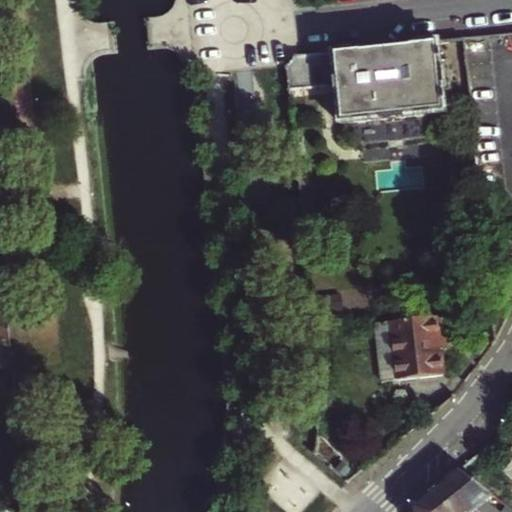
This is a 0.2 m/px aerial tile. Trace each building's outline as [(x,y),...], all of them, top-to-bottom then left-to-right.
[(445,94),(452,93),(449,61),(442,62),(440,43),(294,58),(287,69),(290,94),(338,89),(343,127),(447,117),(445,94)] [(511,240),(486,243),(496,344),(511,312),(511,240)] [(0,345),(11,351),(8,319),(0,314),(0,345)] [(443,379),(441,357),(440,341),(445,341),(443,319),(392,324),(398,383),(443,379)] [(382,384),(398,383),(392,324),(376,326),(382,384)] [(0,371),(14,378),(11,351),(0,345),(0,371)] [(503,511),(490,502),(497,494),(464,469),(447,484),(483,511),(503,511)] [(483,511),(447,484),(428,501),(442,511),(483,511)] [(442,511),(428,501),(419,509),(417,511),(442,511)]
